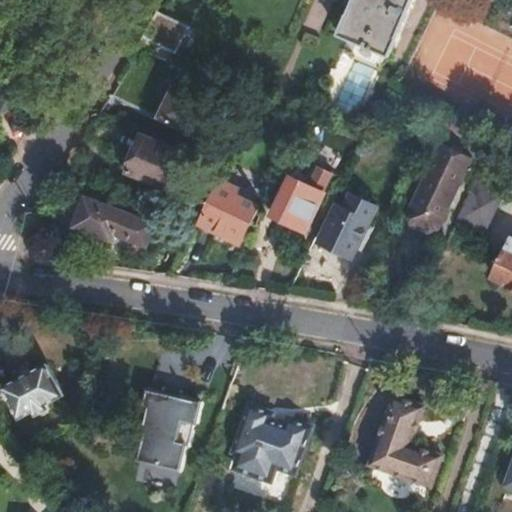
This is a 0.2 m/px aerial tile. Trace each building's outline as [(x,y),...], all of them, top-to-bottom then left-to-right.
[(352,0),(338,33),(357,41),(351,57),(379,69),(386,53),(390,55),(412,0),(352,0)] [(176,53),(189,28),(159,12),(138,49),(167,60),(171,51),(176,53)] [(27,111),(37,97),(30,83),(5,82),(0,89),(0,102),(4,110),(27,111)] [(213,142),(227,111),(174,86),(160,117),(213,142)] [(184,152),(145,137),(131,173),(170,188),(184,152)] [(450,201),(450,197),(452,191),(455,186),(457,183),(461,181),(466,180),(476,158),(445,143),(427,180),(434,183),(430,190),(421,192),(412,211),(416,223),(432,232),(443,227),(452,210),(450,201)] [(275,214),(306,230),(332,174),(314,166),(308,180),(294,173),(275,214)] [(202,225),(242,244),(260,205),(238,195),(240,190),(222,181),(202,225)] [(157,225),(142,219),(145,209),(115,197),(108,195),(104,205),(89,200),(78,227),(114,240),(117,233),(149,245),(157,225)] [(490,231),(497,216),(471,203),(464,218),(490,231)] [(356,258),(372,221),(338,205),(321,242),(356,258)] [(511,238),(494,275),(511,284),(511,289),(511,238)] [(54,405),(68,397),(50,367),(6,392),(24,422),(40,413),(44,416),(56,409),(54,405)] [(221,414),(232,384),(211,376),(201,407),(221,414)] [(367,465),(429,487),(441,456),(408,444),(422,406),(392,395),(367,465)] [(298,474),(314,427),(252,406),(236,454),(242,456),(238,469),(273,481),(278,467),(298,474)] [(511,489),(511,450),(502,447),(489,481),(511,489)]
